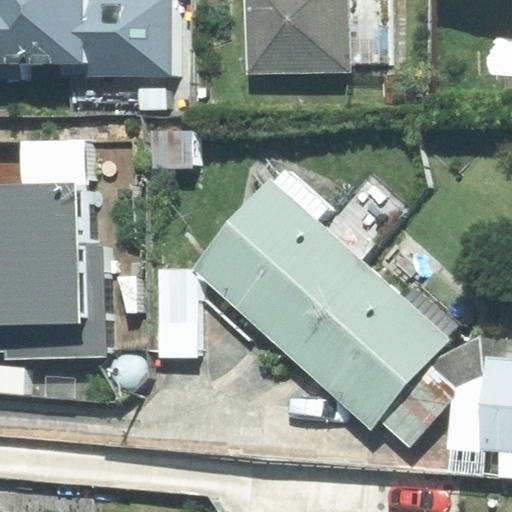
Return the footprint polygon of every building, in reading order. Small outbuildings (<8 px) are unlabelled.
[(0,0),(0,75),(85,76),(85,84),(170,85),(170,0),(0,0)] [(349,0),(244,0),(245,82),(350,81),(349,0)] [(453,346),(273,185),(191,275),(371,437),(379,428),(409,455),(462,398),(431,370),(453,346)] [(4,368),(107,365),(104,252),(82,253),(81,193),(0,194),(0,360),(4,360),(4,368)] [(159,285),(159,364),(199,363),(199,285),(159,285)] [(481,457),(511,460),(511,365),(490,363),(481,457)]
